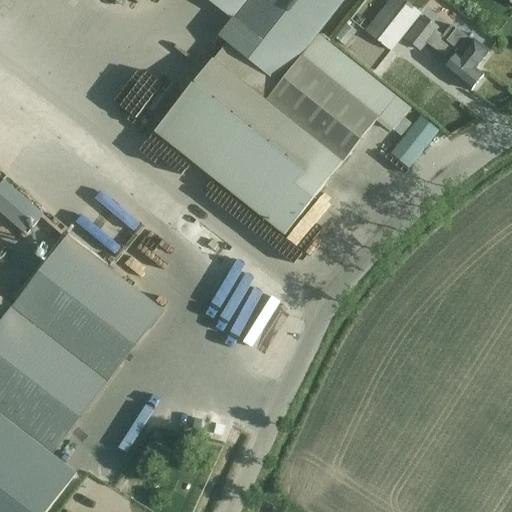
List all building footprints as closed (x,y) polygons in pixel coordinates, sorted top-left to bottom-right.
[(209,0),(235,22),(221,39),(229,46),(158,131),(283,234),(379,118),(394,131),(412,109),(319,31),(343,0),(209,0)] [(403,0),(391,0),(366,32),(391,51),(421,14),(403,0)] [(421,51),(439,29),(424,17),(406,39),(421,51)] [(476,69),(490,52),(475,40),(473,42),(457,30),(452,26),(442,37),(448,42),(456,48),(453,52),(457,55),(445,70),(472,92),(485,76),(476,69)] [(393,72),(387,80),(398,89),(404,81),(393,72)] [(432,106),(426,113),(437,121),(442,114),(432,106)] [(466,114),(461,122),(463,125),(473,120),(466,114)] [(401,136),(413,148),(434,127),(422,115),(401,136)] [(368,233),(398,186),(386,179),(357,226),(368,233)] [(0,511),(49,511),(81,471),(56,452),(166,309),(69,235),(0,325),(0,511)] [(209,271),(180,249),(151,287),(179,309),(209,271)] [(253,357),(271,317),(261,313),(243,352),(253,357)]
